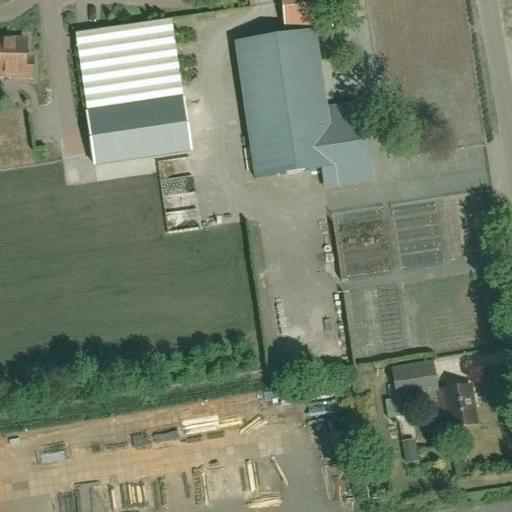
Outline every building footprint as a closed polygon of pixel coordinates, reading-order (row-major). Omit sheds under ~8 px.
[(332,3),(284,9),(287,31),(334,25),(332,3)] [(464,11),(417,14),(422,79),(468,76),(464,11)] [(171,21),(75,35),(87,112),(182,98),(171,21)] [(327,110),(326,109),(315,32),(235,44),(255,180),(326,170),(337,178),(356,175),(365,166),(359,125),(348,116),(323,120),(322,111),(327,110)] [(0,40),(0,78),(31,79),(32,60),(25,60),(25,41),(0,40)] [(182,98),(87,112),(94,160),(189,146),(182,98)] [(495,193),(490,150),(400,161),(403,184),(380,187),(383,207),(495,193)] [(194,213),(191,179),(167,181),(169,214),(194,213)] [(402,416),(399,399),(430,393),(435,416),(446,414),(449,431),(477,425),(470,387),(438,393),(433,363),(391,371),(396,399),(386,401),(389,416),(393,415),(393,417),(402,416)] [(79,438),(77,426),(61,430),(67,457),(92,451),(88,436),(79,438)] [(415,439),(403,441),(407,465),(419,463),(415,439)] [(232,488),(232,466),(221,466),(221,488),(232,488)]
